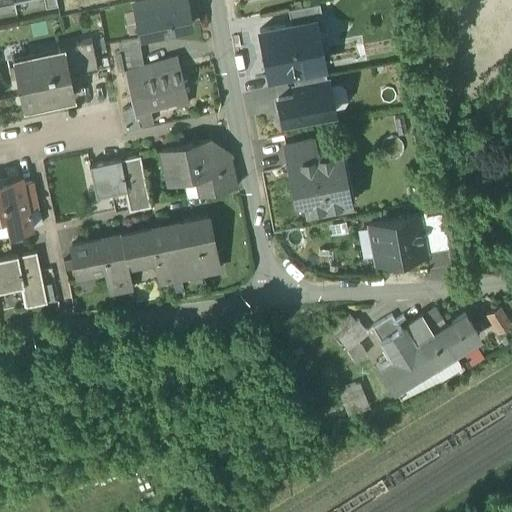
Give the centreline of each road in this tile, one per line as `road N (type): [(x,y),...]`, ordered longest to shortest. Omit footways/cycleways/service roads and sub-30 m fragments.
road 1 (residential): [(214,0),(273,299)]
road 2 (residential): [(273,299),(0,354)]
road 3 (residential): [(511,278),(273,299)]
